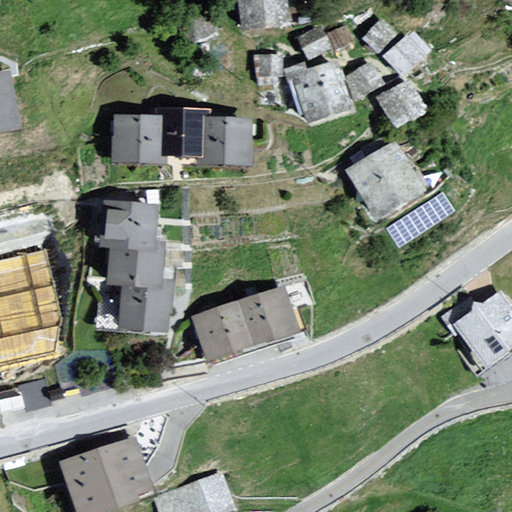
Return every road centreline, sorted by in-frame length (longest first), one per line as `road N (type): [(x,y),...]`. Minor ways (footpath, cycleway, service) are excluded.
road 1 (unclassified): [(511,233),(326,357),(0,447)]
road 2 (residential): [(511,377),(412,431),(296,511)]
